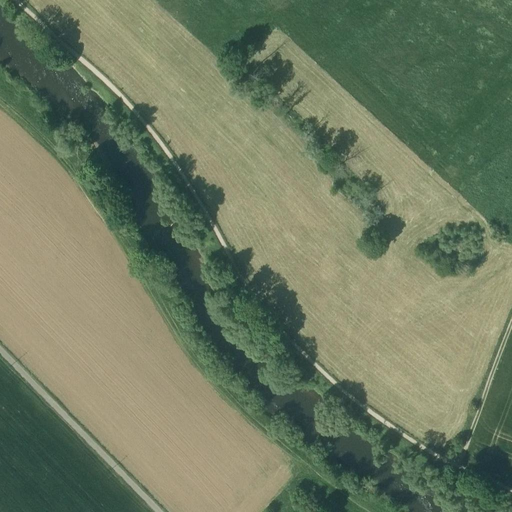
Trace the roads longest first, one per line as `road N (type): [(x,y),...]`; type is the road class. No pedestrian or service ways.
road 1 (track): [(17,0),(155,133),(254,293),(309,357),(420,446),(511,493)]
road 2 (track): [(159,511),(0,349)]
road 3 (track): [(463,472),(511,341)]
